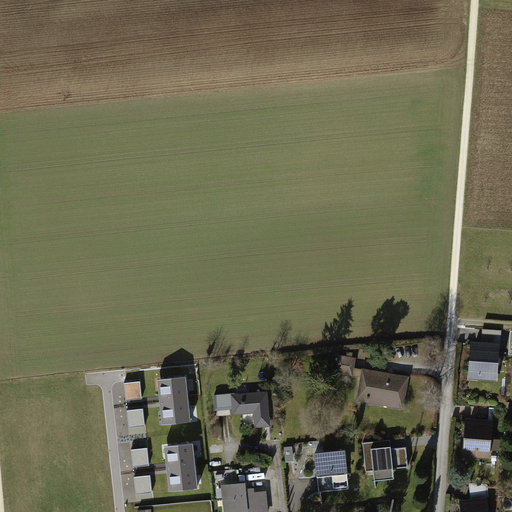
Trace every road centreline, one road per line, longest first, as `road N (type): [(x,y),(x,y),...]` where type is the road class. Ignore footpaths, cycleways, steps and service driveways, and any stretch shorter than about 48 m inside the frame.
road 1 (track): [(452,314),(477,0)]
road 2 (residential): [(438,511),(452,314)]
road 3 (residential): [(119,511),(106,380)]
